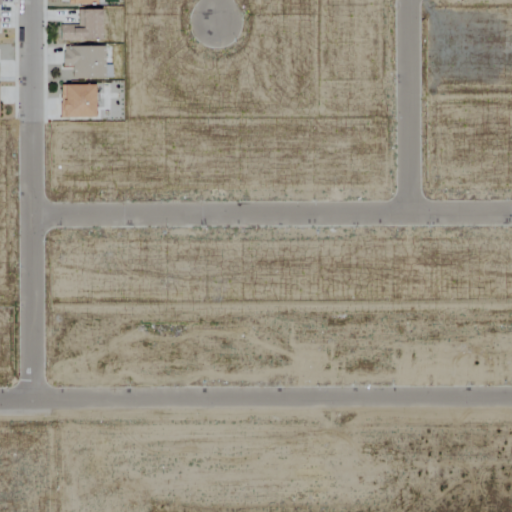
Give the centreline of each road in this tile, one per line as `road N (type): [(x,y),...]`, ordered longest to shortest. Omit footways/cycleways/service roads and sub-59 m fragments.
road 1 (residential): [(511,396),(0,399)]
road 2 (residential): [(34,219),(511,215)]
road 3 (residential): [(30,399),(31,0)]
road 4 (residential): [(410,216),(408,0)]
